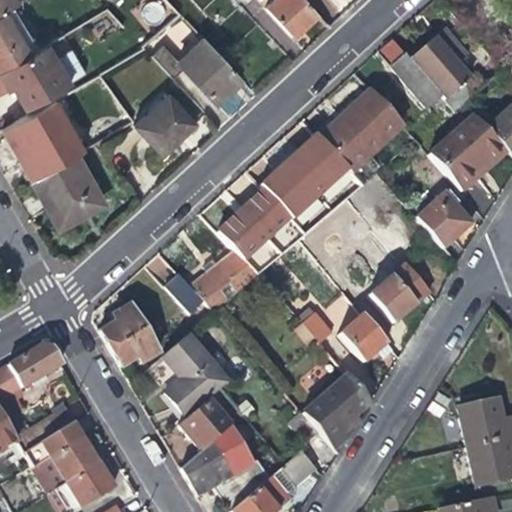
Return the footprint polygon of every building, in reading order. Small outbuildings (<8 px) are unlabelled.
[(16,5),(12,0),(0,0),(0,14),(9,9),(16,5)] [(300,0),(268,0),(261,7),(287,36),(301,24),(312,13),(300,0)] [(0,14),(0,72),(34,52),(9,9),(0,14)] [(440,100),(443,104),(470,81),(456,65),(466,57),(445,33),(437,33),(421,48),(406,62),(429,87),(440,100)] [(235,76),(197,35),(172,59),(209,99),(221,89),(235,76)] [(378,50),(390,63),(403,51),(392,38),(378,50)] [(29,74),(54,59),(45,45),(34,52),(0,72),(0,82),(5,92),(12,88),(24,109),(42,98),(29,74)] [(425,112),(440,100),(429,87),(406,62),(404,60),(401,57),(387,70),(411,97),(425,112)] [(68,83),(54,59),(29,74),(42,98),(68,83)] [(473,78),(470,81),(443,104),(451,113),(459,105),(480,86),(473,78)] [(363,154),(366,157),(396,129),(380,112),(363,95),(335,121),(315,140),(320,145),(344,171),(363,154)] [(0,129),(21,169),(29,182),(74,156),(42,98),(0,121),(0,129)] [(136,126),(133,128),(158,156),(159,155),(174,141),(192,125),(167,98),(136,126)] [(511,102),(481,129),(502,150),(506,154),(511,160),(511,159),(511,102)] [(502,150),(481,129),(473,119),(428,159),(449,182),(460,194),(479,178),(475,174),(502,150)] [(350,177),(315,140),(279,171),(258,189),(292,227),(350,177)] [(475,174),(479,178),(485,173),(506,154),(502,150),(475,174)] [(368,160),(366,157),(363,154),(344,171),(350,177),(368,160)] [(59,165),(29,182),(56,229),(72,218),(98,202),(100,201),(74,156),(62,163),(59,165)] [(292,227),(261,194),(235,216),(216,232),(232,249),(235,253),(254,275),(255,275),(255,276),(296,242),(301,237),(292,227)] [(414,220),(441,250),(456,236),(468,225),(442,195),(414,220)] [(370,229),(354,211),(339,225),(355,243),(370,229)] [(255,275),(254,275),(235,253),(232,249),(210,268),(186,288),(199,304),(209,314),(255,275)] [(426,293),(402,268),(365,297),(388,324),(399,315),(426,293)] [(186,288),(175,276),(161,288),(185,317),(199,304),(186,288)] [(108,356),(116,370),(134,359),(137,364),(154,354),(127,305),(108,316),(112,323),(94,334),(108,356)] [(326,356),(315,344),(298,324),(289,313),(279,323),(300,348),(292,354),(280,340),(268,351),(269,359),(303,400),(328,377),(317,364),(326,356)] [(309,314),(298,324),(315,344),(326,334),(309,314)] [(383,345),(357,315),(334,336),(358,365),(368,357),(383,345)] [(171,348),(158,359),(172,376),(175,378),(159,392),(168,403),(183,419),(198,406),(216,390),(223,384),(183,337),(171,348)] [(39,377),(57,366),(46,349),(35,347),(11,361),(0,367),(0,421),(12,442),(19,453),(66,424),(58,410),(20,433),(10,417),(19,411),(9,395),(27,384),(30,389),(42,382),(39,377)] [(367,402),(345,376),(300,417),(308,427),(315,435),(320,441),(330,451),(344,438),(340,434),(347,428),(355,420),(351,416),(367,402)] [(237,414),(216,390),(198,406),(220,430),(237,414)] [(491,400),(451,409),(460,447),(460,449),(463,460),(469,487),(509,479),(507,472),(505,460),(511,458),(511,418),(511,415),(495,418),(493,406),(491,400)] [(196,450),(220,430),(198,406),(183,419),(174,427),(183,437),(196,450)] [(300,417),(298,415),(287,427),(298,440),(303,446),(310,440),(315,435),(308,427),(300,417)] [(0,449),(12,442),(0,421),(0,449)] [(77,443),(66,424),(19,453),(44,495),(91,466),(77,443)] [(224,428),(176,470),(184,483),(193,499),(209,489),(224,511),(228,511),(253,490),(268,478),(278,469),(280,467),(269,455),(248,467),(224,428)] [(282,466),(280,467),(278,469),(291,485),(312,468),(298,451),(282,466)] [(99,480),(91,466),(44,495),(54,511),(114,511),(112,508),(106,511),(74,511),(107,493),(99,480)] [(272,511),(253,490),(228,511),(272,511)] [(495,511),(493,498),(436,510),(436,511),(495,511)]
